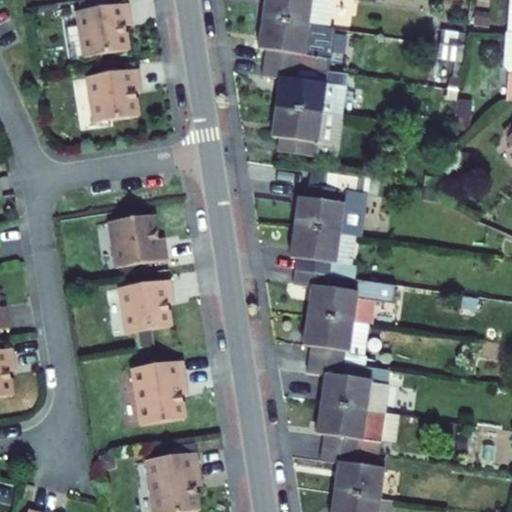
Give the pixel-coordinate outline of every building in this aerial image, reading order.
[(252,0),(250,9),(295,18),(312,21),(316,0),(252,0)] [(126,5),(76,13),(83,58),(126,52),(122,22),(128,21),(126,5)] [(260,42),(257,55),(286,60),(309,64),(317,22),(312,21),(295,18),(250,9),(244,40),(260,42)] [(511,85),(511,32),(509,73),(502,73),(501,95),(511,86),(511,85)] [(270,70),(264,98),(312,107),(327,110),(332,81),(317,79),(320,66),(309,64),(286,60),(257,55),(255,67),(270,70)] [(136,70),(86,78),(93,123),(136,116),(131,87),(138,86),(136,70)] [(270,130),(267,143),(319,152),(327,110),(312,107),(264,98),(259,128),(270,130)] [(511,124),(493,141),(511,161),(511,124)] [(375,178),(308,166),(306,179),(341,184),(367,189),(373,190),(375,178)] [(295,191),(291,220),(334,227),(341,184),(306,179),(304,192),(295,191)] [(367,189),(341,184),(334,227),(356,230),(360,231),(367,189)] [(107,221),(114,266),(164,258),(161,243),(155,244),(150,214),(107,221)] [(295,254),(294,266),(328,272),(354,276),(356,263),(351,263),(356,230),(334,227),(291,220),(286,252),(295,254)] [(306,282),(302,312),(346,318),(360,321),(363,321),(367,295),(387,298),(389,281),(354,276),(328,272),(294,266),(292,279),(306,282)] [(117,285),(123,330),(167,324),(162,294),(169,293),(167,278),(117,285)] [(0,326),(8,325),(6,310),(0,310),(0,326)] [(306,343),(304,355),(339,361),(354,363),(356,351),(341,348),(346,318),(302,312),(297,341),(306,343)] [(346,318),(341,348),(356,351),(360,321),(346,318)] [(0,346),(0,392),(11,391),(7,361),(13,360),(11,345),(0,346)] [(318,371),(313,400),(373,409),(380,367),(354,363),(339,361),(304,355),(302,369),(318,371)] [(128,365),(137,420),(180,414),(176,385),(183,384),(179,357),(128,365)] [(315,432),(313,444),(350,450),(366,453),(373,409),(313,400),(308,431),(315,432)] [(395,444),(400,416),(387,414),(382,442),(395,444)] [(329,460),(324,488),(368,495),(374,460),(366,459),(366,453),(350,450),(313,444),(311,458),(329,460)] [(142,455),(150,511),(194,505),(189,475),(196,474),(192,448),(142,455)] [(365,511),(368,495),(324,488),(320,511),(365,511)] [(26,503),(23,511),(51,511),(52,510),(26,503)]
